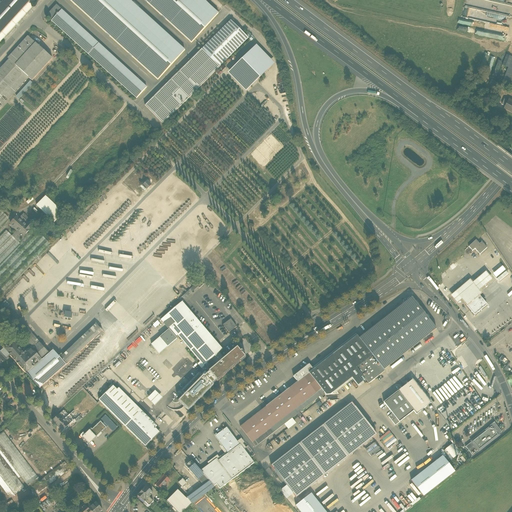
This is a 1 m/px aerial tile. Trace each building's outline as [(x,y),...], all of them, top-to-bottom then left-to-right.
[(0,34),(29,3),(25,0),(4,0),(2,3),(0,4),(0,34)] [(69,0),(157,81),(185,51),(129,0),(69,0)] [(143,0),(191,43),(218,14),(203,0),(143,0)] [(486,11),(487,0),(466,0),(465,7),(476,9),(476,11),(482,12),(483,11),(486,11)] [(0,41),(32,6),(29,3),(0,34),(0,41)] [(46,16),(88,55),(98,44),(56,5),(46,16)] [(231,20),(202,49),(219,67),(248,38),(231,20)] [(8,59),(10,60),(24,73),(29,77),(33,81),(53,58),(29,36),(8,59)] [(146,88),(98,44),(88,55),(136,99),(146,88)] [(254,48),(271,66),(274,63),(257,45),(254,48)] [(231,71),(248,89),(271,66),(254,48),(231,71)] [(219,67),(202,49),(145,106),(163,124),(219,67)] [(511,57),(503,80),(511,82),(511,57)] [(10,60),(0,70),(0,77),(11,88),(24,73),(10,60)] [(248,89),(231,71),(228,73),(246,91),(248,89)] [(29,77),(24,73),(11,88),(4,95),(9,100),(29,77)] [(0,77),(0,99),(2,97),(4,95),(11,88),(0,77)] [(25,92),(33,84),(30,81),(22,90),(25,92)] [(143,185),(147,189),(151,185),(147,181),(143,185)] [(36,206),(54,223),(63,214),(45,197),(36,206)] [(0,226),(8,218),(0,209),(0,226)] [(19,219),(26,226),(29,223),(21,216),(19,219)] [(10,224),(24,237),(32,227),(29,223),(26,226),(19,219),(17,217),(10,224)] [(16,232),(12,236),(6,231),(0,236),(0,265),(20,245),(21,246),(0,267),(0,296),(50,245),(32,227),(24,237),(10,224),(12,226),(11,227),(16,232)] [(58,231),(55,228),(52,225),(46,232),(49,234),(52,237),(58,231)] [(475,249),(480,254),(487,248),(481,242),(479,244),(476,240),(469,247),(472,251),(475,249)] [(502,266),(492,274),(495,278),(505,270),(502,266)] [(462,300),(466,305),(473,299),(479,295),(479,296),(482,294),(479,290),(492,279),(486,272),(473,283),(470,280),(450,296),(457,304),(462,300)] [(177,305),(182,311),(206,289),(200,283),(177,305)] [(487,305),(479,296),(479,295),(473,299),(466,305),(474,315),(487,305)] [(412,297),(359,339),(383,370),(436,329),(412,297)] [(182,311),(177,305),(164,317),(202,361),(201,362),(205,367),(208,365),(207,364),(207,363),(204,359),(215,349),(182,311)] [(223,325),(228,333),(236,327),(230,319),(223,325)] [(62,358),(98,326),(96,323),(60,356),(62,358)] [(18,333),(32,348),(39,341),(25,326),(18,333)] [(98,326),(62,358),(66,363),(102,331),(98,326)] [(160,337),(167,347),(177,339),(175,337),(169,330),(160,337)] [(384,371),(383,370),(359,339),(357,336),(313,370),(309,373),(324,393),(326,395),(330,395),(352,378),(358,386),(363,382),(359,377),(362,375),(368,384),(384,371)] [(159,354),(167,347),(160,337),(151,345),(159,354)] [(10,343),(9,344),(14,349),(17,346),(19,347),(21,345),(15,339),(10,343)] [(17,362),(27,373),(49,352),(39,341),(32,348),(27,352),(25,354),(17,362)] [(22,350),(19,347),(17,346),(14,349),(9,344),(6,347),(7,348),(6,349),(5,348),(3,347),(0,350),(1,351),(0,352),(0,364),(0,365),(5,360),(6,361),(8,358),(7,357),(10,355),(17,362),(25,354),(22,350)] [(142,382),(157,366),(148,358),(135,345),(120,360),(142,382)] [(148,358),(157,366),(170,353),(161,345),(148,358)] [(246,357),(243,354),(240,350),(237,347),(224,358),(216,365),(208,371),(209,372),(216,381),(217,381),(240,362),(245,358),(245,357),(246,357)] [(40,387),(66,363),(62,358),(60,356),(53,349),(49,352),(27,373),(40,387)] [(224,358),(219,352),(211,359),(216,365),(224,358)] [(293,377),(297,382),(309,373),(313,370),(309,364),(293,377)] [(157,366),(142,382),(149,389),(165,374),(157,366)] [(213,384),(216,381),(209,372),(207,374),(205,376),(213,384)] [(292,418),(324,393),(309,373),(297,382),(266,407),(281,427),(284,424),(292,418)] [(88,389),(99,400),(113,386),(102,375),(88,389)] [(213,384),(205,376),(203,375),(178,401),(188,411),(214,385),(213,384)] [(398,391),(414,411),(416,414),(431,403),(428,399),(413,379),(398,391)] [(29,384),(27,386),(24,384),(22,386),(28,393),(27,395),(30,397),(36,392),(29,384)] [(99,400),(133,435),(147,421),(120,394),(113,386),(99,400)] [(162,398),(155,391),(147,398),(155,405),(162,398)] [(383,402),(392,414),(396,418),(399,422),(414,411),(398,391),(383,402)] [(147,421),(155,428),(157,427),(122,392),(120,394),(147,421)] [(293,494),(296,498),(376,435),(352,403),(271,466),(286,486),(293,494)] [(255,447),(281,427),(266,407),(240,427),(255,447)] [(52,421),(57,426),(66,418),(64,415),(62,413),(52,421)] [(117,428),(105,415),(101,419),(104,423),(103,424),(106,427),(107,426),(113,432),(117,428)] [(69,420),(66,418),(57,426),(62,432),(69,425),(67,422),(69,420)] [(292,418),(284,424),(288,430),(296,423),(292,418)] [(89,430),(96,437),(106,427),(103,424),(100,421),(92,429),(91,428),(89,430)] [(155,428),(147,421),(133,435),(145,446),(159,432),(155,428)] [(472,441),(472,442),(479,450),(479,451),(482,449),(484,447),(484,446),(490,441),(490,442),(492,440),(502,432),(494,422),(483,431),(484,432),(472,441)] [(226,428),(226,427),(224,429),(224,430),(215,437),(221,445),(228,454),(218,461),(217,459),(209,465),(200,471),(214,486),(216,484),(220,489),(254,463),(240,444),(239,445),(226,428)] [(96,437),(89,430),(82,437),(89,444),(96,437)] [(389,431),(380,438),(386,446),(396,439),(389,431)] [(0,434),(0,449),(27,485),(38,477),(4,432),(0,434)] [(375,442),(366,449),(372,457),(382,450),(375,442)] [(472,455),(479,450),(472,442),(471,443),(470,443),(465,447),(472,455)] [(228,454),(221,445),(219,446),(224,453),(219,457),(217,455),(207,463),(209,465),(217,459),(218,461),(228,454)] [(0,475),(14,495),(24,487),(0,455),(0,475)] [(442,456),(411,481),(423,496),(455,472),(442,456)] [(192,473),(192,472),(197,468),(191,461),(186,466),(192,473)] [(40,481),(46,487),(68,470),(62,462),(39,479),(40,481)] [(200,471),(197,468),(192,472),(204,486),(192,495),(187,499),(192,504),(214,487),(200,471)] [(468,469),(432,497),(443,511),(445,511),(480,485),(468,469)] [(169,480),(167,478),(164,475),(159,480),(160,481),(156,485),(155,485),(155,486),(156,486),(163,492),(166,489),(164,487),(169,480)] [(39,479),(38,477),(27,485),(30,489),(40,481),(39,479)] [(178,482),(182,486),(186,483),(182,478),(178,482)] [(46,487),(40,481),(30,489),(35,495),(46,487)] [(286,499),(293,494),(286,486),(280,491),(286,499)] [(144,502),(145,502),(149,497),(150,496),(153,493),(146,487),(137,496),(144,502)] [(187,499),(178,490),(166,501),(177,511),(183,511),(192,504),(187,499)] [(325,511),(311,494),(295,506),(299,511),(325,511)] [(153,502),(149,497),(145,502),(149,506),(153,502)] [(419,497),(400,511),(404,511),(421,499),(419,497)] [(443,511),(432,497),(427,501),(435,511),(443,511)] [(65,504),(70,510),(75,506),(70,500),(65,504)] [(96,503),(92,507),(89,509),(91,511),(100,511),(103,510),(96,503)]
